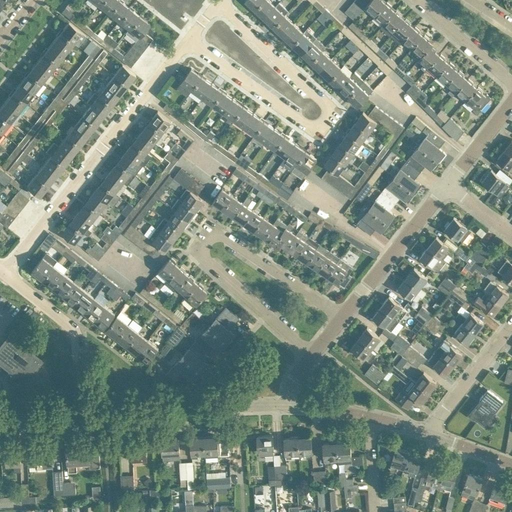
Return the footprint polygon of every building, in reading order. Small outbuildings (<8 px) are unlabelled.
[(108,13),(118,0),(102,0),(98,5),(108,13)] [(118,21),(129,7),(119,0),(118,0),(108,13),(118,21)] [(255,10),(263,0),(245,0),(245,1),(255,10)] [(264,19),(276,6),(269,0),(263,0),(255,10),(264,19)] [(317,0),(316,0),(313,3),(322,12),(326,8),(317,0)] [(366,6),(359,0),(354,0),(353,2),(362,11),(365,7),(366,6)] [(371,0),(370,1),(366,6),(365,7),(375,15),(386,3),(382,0),(371,0)] [(362,11),(353,2),(349,7),(358,15),(362,11)] [(386,3),(375,15),(384,23),(395,11),(391,7),(392,6),(387,2),(386,3)] [(273,27),(285,15),(276,6),(264,19),(273,27)] [(65,7),(61,12),(66,16),(70,11),(65,7)] [(128,29),(139,15),(129,7),(118,21),(128,29)] [(358,15),(349,7),(345,11),(354,20),(358,15)] [(335,17),(326,8),(322,12),(332,21),(335,17)] [(395,11),(384,23),(394,31),(404,19),(400,15),(401,14),(396,10),(396,11),(395,11)] [(70,19),(80,27),(83,23),(73,15),(70,19)] [(149,23),(139,15),(128,29),(125,32),(136,40),(139,37),(139,36),(143,31),(149,23)] [(282,36),(294,23),(285,15),(273,27),(282,36)] [(345,26),(335,17),(332,21),(341,30),(345,26)] [(404,19),(394,31),(403,39),(414,27),(410,23),(410,22),(406,18),(405,19),(404,19)] [(349,26),(358,34),(361,31),(362,30),(353,21),(349,26)] [(68,22),(60,32),(74,42),(77,45),(85,35),(68,22)] [(94,31),(83,23),(80,27),(90,35),(94,31)] [(292,45),(304,32),(294,23),(282,36),(292,45)] [(354,35),(345,26),(341,30),(350,39),(354,35)] [(403,39),(412,47),(423,35),(419,32),(420,31),(415,27),(414,28),(414,27),(403,39)] [(94,31),(90,35),(101,43),(104,39),(94,31)] [(143,31),(139,36),(149,43),(153,39),(143,31)] [(370,39),(361,31),(358,34),(367,43),(370,39)] [(66,52),(74,42),(60,32),(52,42),(66,52)] [(301,53),(313,41),(304,32),(292,45),(301,53)] [(104,39),(101,43),(111,51),(114,47),(118,42),(117,42),(108,35),(108,34),(104,39)] [(364,44),(354,35),(350,39),(360,48),(364,44)] [(423,35),(412,47),(409,51),(418,60),(419,59),(430,46),(433,43),(428,40),(429,39),(425,35),(424,36),(423,35)] [(139,36),(139,37),(136,40),(145,48),(149,43),(139,36)] [(379,48),(370,39),(367,43),(376,51),(379,48)] [(136,40),(135,41),(132,45),(142,53),(145,48),(136,40)] [(311,62),(322,50),(313,41),(301,53),(311,62)] [(66,52),(52,42),(44,52),(58,63),(66,52)] [(97,44),(89,54),(93,58),(101,47),(97,44)] [(373,53),(364,44),(360,48),(369,56),(373,53)] [(132,45),(131,46),(128,50),(138,57),(142,53),(132,45)] [(419,59),(424,63),(421,67),(425,71),(428,67),(429,67),(439,54),(435,51),(436,50),(431,46),(430,47),(430,46),(419,59)] [(114,47),(111,51),(121,60),(124,56),(124,55),(114,47)] [(388,56),(379,48),(376,51),(385,60),(388,56)] [(103,49),(95,59),(99,63),(107,52),(103,49)] [(128,50),(127,51),(124,55),(134,62),(138,57),(128,50)] [(320,71),(332,59),(322,50),(311,62),(320,71)] [(58,63),(44,52),(36,62),(50,73),(58,63)] [(382,61),(373,53),(369,56),(379,65),(382,61)] [(85,68),(93,58),(89,54),(81,64),(85,68)] [(439,54),(429,67),(438,75),(449,63),(445,59),(445,58),(441,54),(440,55),(439,54)] [(124,55),(124,56),(121,60),(130,67),(134,62),(124,55)] [(397,64),(388,56),(385,60),(394,68),(397,64)] [(91,73),(99,63),(95,59),(87,70),(91,73)] [(329,80),(341,67),(332,59),(320,71),(329,80)] [(391,70),(382,61),(379,65),(378,66),(387,75),(391,70)] [(50,73),(36,62),(28,72),(42,83),(50,73)] [(449,63),(438,75),(447,83),(458,71),(454,67),(455,66),(450,62),(449,63)] [(77,78),(85,68),(81,64),(73,75),(77,78)] [(127,85),(135,75),(122,64),(114,74),(127,85)] [(397,64),(394,68),(403,77),(406,73),(397,64)] [(339,89),(350,76),(341,67),(329,80),(339,89)] [(192,90),(202,76),(191,68),(181,82),(192,90)] [(83,83),(91,73),(87,70),(79,79),(83,83)] [(458,71),(447,83),(452,87),(448,92),(452,96),(457,91),(467,79),(463,75),(464,74),(459,70),(459,71),(458,71)] [(42,83),(28,72),(20,82),(34,93),(42,83)] [(416,82),(406,73),(403,77),(412,85),(416,82)] [(119,95),(127,85),(114,74),(106,85),(119,95)] [(69,88),(77,78),(73,75),(65,85),(69,88)] [(202,97),(212,83),(202,76),(192,90),(202,97)] [(348,97),(360,85),(350,76),(339,89),(348,97)] [(467,79),(457,91),(466,99),(477,87),(473,83),(473,82),(469,78),(468,79),(467,79)] [(75,93),(83,83),(79,79),(71,90),(75,93)] [(34,93),(20,82),(12,92),(26,103),(34,93)] [(213,105),(223,91),(212,83),(202,97),(213,105)] [(414,83),(412,85),(407,91),(416,100),(423,92),(414,83)] [(61,98),(69,88),(65,85),(57,95),(61,98)] [(111,105),(119,95),(106,85),(98,95),(111,105)] [(357,106),(365,98),(369,94),(360,85),(348,97),(357,106)] [(477,87),(466,99),(475,107),(473,110),(477,114),(491,98),(487,94),(486,95),(482,91),(483,90),(478,86),(477,87)] [(67,103),(75,93),(71,90),(63,100),(67,103)] [(223,112),(233,98),(223,91),(213,105),(223,112)] [(26,103),(12,92),(4,102),(18,113),(26,103)] [(104,115),(111,105),(98,95),(94,92),(86,102),(90,105),(104,115)] [(423,92),(416,100),(425,109),(428,104),(424,100),(427,97),(427,95),(423,92)] [(63,100),(61,98),(57,95),(49,105),(53,108),(57,103),(59,105),(63,100)] [(234,120),(243,106),(233,99),(233,98),(223,112),(230,116),(227,121),(231,124),(234,120)] [(67,103),(63,100),(59,105),(57,103),(53,108),(55,110),(59,113),(67,103)] [(18,113),(4,102),(0,107),(0,115),(10,123),(18,113)] [(164,107),(174,115),(177,111),(178,110),(168,102),(164,107)] [(437,113),(428,104),(425,109),(433,117),(437,113)] [(45,118),(53,108),(49,105),(41,115),(45,118)] [(96,125),(104,115),(90,105),(82,115),(96,125)] [(373,119),(380,109),(375,105),(368,115),(373,119)] [(244,127),(254,113),(244,106),(243,106),(234,120),(244,127)] [(378,123),(385,112),(380,109),(373,119),(378,123)] [(51,123),(59,113),(55,110),(47,120),(51,123)] [(171,121),(158,111),(150,121),(163,132),(171,121)] [(187,119),(177,111),(174,115),(184,123),(187,119)] [(380,125),(378,123),(373,119),(368,115),(363,112),(355,122),(369,132),(371,130),(374,132),(380,125)] [(382,126),(390,116),(385,112),(378,123),(380,125),(382,126)] [(264,121),(254,113),(244,127),(254,135),(264,121)] [(446,122),(437,113),(433,117),(442,126),(446,122)] [(10,123),(0,115),(0,131),(2,133),(10,123)] [(37,128),(45,118),(41,115),(33,125),(37,128)] [(88,135),(96,125),(82,115),(74,125),(88,135)] [(387,130),(395,120),(390,116),(382,126),(387,130)] [(450,117),(446,122),(442,126),(456,140),(464,130),(450,117)] [(197,127),(187,119),(184,123),(194,131),(197,127)] [(43,133),(51,123),(47,120),(39,130),(43,133)] [(392,133),(400,123),(395,120),(387,130),(392,133)] [(163,132),(150,121),(142,131),(155,142),(159,145),(167,135),(163,132)] [(265,142),(275,128),(274,128),(264,121),(254,135),(252,138),(262,146),(265,142)] [(361,143),(369,132),(355,122),(348,132),(361,143)] [(397,137),(404,127),(400,123),(392,133),(393,134),(397,137)] [(29,138),(37,128),(33,125),(25,135),(29,138)] [(80,145),(88,135),(74,125),(66,135),(80,145)] [(445,140),(432,129),(427,125),(423,131),(427,135),(419,145),(439,161),(446,153),(439,147),(444,140),(445,140)] [(207,135),(197,127),(194,131),(204,139),(207,135)] [(275,150),(285,136),(275,128),(265,142),(275,150)] [(35,143),(43,133),(39,130),(31,140),(35,143)] [(210,130),(207,135),(204,139),(214,147),(217,142),(221,138),(210,130)] [(155,142),(142,131),(134,141),(147,152),(155,142)] [(186,141),(182,146),(186,150),(194,139),(184,132),(180,137),(186,141)] [(361,143),(348,132),(340,143),(354,153),(361,143)] [(389,147),(397,137),(393,134),(385,144),(389,147)] [(21,148),(29,138),(25,135),(17,145),(21,148)] [(72,156),(80,145),(66,135),(58,145),(72,156)] [(286,157),(296,143),(285,136),(275,150),(286,157)] [(27,153),(35,143),(31,140),(23,150),(27,153)] [(147,152),(134,141),(126,151),(139,162),(147,152)] [(228,150),(217,142),(214,147),(225,154),(228,150)] [(296,165),(296,164),(306,151),(296,143),(286,157),(296,165)] [(354,153),(340,143),(332,153),(346,163),(354,153)] [(381,158),(389,147),(385,144),(377,155),(381,158)] [(13,158),(21,148),(17,145),(9,155),(13,158)] [(64,166),(72,156),(58,145),(50,155),(64,166)] [(433,169),(439,161),(419,145),(406,161),(420,171),(426,164),(433,169)] [(178,160),(186,150),(182,146),(178,152),(172,147),(168,152),(178,160)] [(511,154),(505,149),(497,159),(511,170),(511,154)] [(19,163),(27,153),(23,150),(16,160),(19,163)] [(238,158),(228,150),(225,154),(235,162),(238,158)] [(391,150),(387,157),(392,161),(397,154),(391,150)] [(139,162),(126,151),(118,161),(132,172),(139,162)] [(316,158),(306,151),(296,164),(306,172),(307,172),(317,158),(316,158)] [(170,170),(178,160),(168,152),(164,157),(170,161),(166,167),(170,170)] [(346,163),(332,153),(324,163),(329,167),(334,171),(338,174),(346,163)] [(5,168),(13,158),(9,155),(1,165),(5,168)] [(56,176),(64,166),(50,155),(43,165),(56,176)] [(374,168),(381,158),(377,155),(370,165),(374,168)] [(248,165),(238,158),(235,162),(245,169),(248,165)] [(11,173),(19,163),(16,160),(7,170),(11,173)] [(132,172),(118,161),(110,171),(124,182),(128,185),(135,175),(132,172)] [(414,179),(420,171),(406,161),(394,177),(415,193),(421,184),(414,179)] [(48,186),(56,176),(43,165),(35,175),(48,186)] [(259,173),(248,165),(245,169),(256,177),(259,173)] [(366,178),(374,168),(370,165),(362,175),(366,178)] [(162,180),(170,170),(166,167),(158,177),(162,180)] [(327,181),(334,171),(329,167),(322,177),(327,181)] [(178,181),(186,171),(181,168),(174,178),(178,181)] [(243,180),(243,179),(246,175),(236,168),(233,173),(243,180)] [(1,169),(0,171),(0,181),(5,186),(9,182),(8,181),(11,177),(1,169)] [(491,170),(483,180),(482,180),(501,195),(510,184),(491,169),(491,170)] [(116,192),(124,182),(110,171),(102,181),(116,192)] [(183,185),(190,175),(186,171),(178,181),(183,185)] [(331,184),(339,174),(338,174),(334,171),(327,181),(331,184)] [(269,180),(259,173),(256,177),(266,184),(269,180)] [(336,188),(344,178),(339,174),(331,184),(336,188)] [(40,196),(48,186),(35,175),(27,185),(40,196)] [(166,187),(174,178),(170,175),(162,184),(166,187)] [(188,188),(195,178),(190,175),(183,185),(187,188),(188,188)] [(257,182),(246,175),(243,179),(254,186),(257,182)] [(366,178),(362,175),(354,186),(358,189),(366,178)] [(11,177),(8,181),(9,182),(19,190),(21,187),(22,186),(11,177)] [(154,190),(162,180),(158,177),(150,187),(154,190)] [(408,201),(415,193),(394,177),(382,192),(395,203),(401,195),(408,201)] [(192,192),(200,182),(195,178),(188,188),(192,192)] [(341,191),(349,181),(344,178),(336,188),(341,191)] [(280,187),(269,180),(266,184),(277,192),(280,187)] [(116,192),(102,181),(95,191),(94,191),(108,202),(112,205),(120,195),(116,192)] [(346,195),(353,185),(349,181),(341,191),(346,195)] [(204,185),(200,182),(192,192),(197,195),(204,185)] [(264,193),(267,189),(257,182),(254,186),(259,190),(257,194),(261,197),(264,193)] [(283,183),(280,187),(277,192),(287,199),(293,191),(283,183)] [(158,197),(166,187),(162,184),(155,194),(158,197)] [(351,199),(358,189),(354,186),(353,185),(346,195),(351,199)] [(21,187),(19,190),(18,191),(28,198),(30,194),(21,187)] [(146,200),(154,190),(150,187),(142,197),(146,200)] [(197,195),(192,192),(188,188),(187,188),(180,198),(196,210),(199,206),(200,207),(204,202),(203,201),(203,200),(197,195)] [(222,208),(223,209),(232,195),(222,188),(213,202),(217,205),(217,206),(222,210),(222,208)] [(277,196),(267,189),(264,193),(261,197),(264,193),(274,200),(277,196)] [(29,199),(28,198),(18,191),(15,195),(25,204),(29,199)] [(108,202),(94,191),(86,202),(100,212),(108,202)] [(389,210),(395,203),(382,192),(369,208),(389,224),(396,216),(389,210)] [(151,207),(158,197),(155,194),(147,204),(151,207)] [(25,204),(15,195),(11,200),(22,208),(25,204)] [(243,203),(232,195),(223,209),(228,212),(227,213),(232,217),(233,215),(233,216),(243,203)] [(248,195),(243,203),(233,216),(238,219),(237,220),(242,224),(243,223),(253,209),(248,206),(253,199),(248,195)] [(287,203),(277,196),(274,200),(284,207),(287,203)] [(138,210),(146,200),(142,197),(134,207),(138,210)] [(196,210),(180,198),(179,197),(171,207),(175,210),(189,220),(192,216),(193,217),(196,212),(195,211),(196,210)] [(18,213),(22,208),(11,200),(7,205),(18,213)] [(92,222),(100,212),(86,202),(78,211),(92,222)] [(297,210),(287,203),(284,207),(295,214),(297,210)] [(143,217),(151,207),(147,204),(139,214),(143,217)] [(18,213),(7,205),(5,208),(3,210),(14,218),(18,213)] [(130,220),(138,210),(134,207),(126,217),(130,220)] [(383,232),(389,224),(369,208),(357,224),(371,234),(370,234),(376,226),(383,232)] [(263,217),(253,209),(243,223),(248,226),(247,227),(252,231),(253,230),(254,230),(263,217)] [(0,214),(10,223),(14,218),(3,210),(0,213),(0,214)] [(189,220),(175,210),(168,220),(181,230),(184,226),(185,227),(189,222),(188,221),(189,220)] [(308,217),(297,210),(295,214),(305,221),(308,218),(308,217)] [(92,222),(78,211),(78,212),(71,222),(84,232),(88,235),(91,231),(87,228),(92,222)] [(311,212),(308,217),(308,218),(318,224),(319,222),(321,218),(311,212)] [(10,223),(0,214),(0,222),(3,224),(7,227),(10,223)] [(136,226),(143,217),(139,214),(132,223),(136,226)] [(122,230),(130,220),(126,217),(119,227),(122,230)] [(181,230),(168,220),(164,217),(157,227),(174,240),(177,236),(178,237),(182,232),(181,231),(181,230)] [(273,224),(263,217),(254,230),(258,233),(257,234),(263,238),(263,237),(264,237),(273,224)] [(471,231),(466,226),(454,217),(453,217),(454,217),(446,227),(445,227),(445,228),(463,241),(471,231)] [(283,231),(287,225),(277,218),(273,224),(264,237),(268,240),(268,241),(273,245),(274,244),(277,241),(276,241),(283,231)] [(333,225),(321,218),(319,222),(330,229),(333,225)] [(84,232),(71,222),(62,232),(76,242),(84,232)] [(128,238),(136,227),(136,226),(132,223),(123,234),(128,238)] [(288,225),(287,225),(283,231),(276,241),(277,241),(281,244),(280,245),(285,248),(286,247),(287,248),(296,234),(291,230),(294,226),(289,223),(288,225)] [(343,231),(333,225),(330,229),(341,235),(343,231)] [(115,240),(122,230),(119,227),(114,232),(108,227),(105,232),(115,240)] [(133,241),(141,230),(136,227),(128,238),(133,241)] [(174,240),(157,227),(149,237),(150,237),(153,240),(154,242),(159,245),(164,249),(166,250),(169,246),(170,247),(174,242),(173,241),(174,240)] [(473,241),(480,233),(476,229),(469,237),(473,241)] [(137,245),(146,234),(141,230),(133,241),(137,245)] [(297,255),(310,237),(299,230),(296,234),(287,248),(291,251),(290,252),(295,255),(296,254),(297,255)] [(354,237),(343,231),(341,235),(351,241),(354,237)] [(107,250),(115,240),(105,232),(101,237),(107,242),(103,247),(107,250)] [(150,237),(149,237),(146,234),(137,245),(142,248),(150,237)] [(436,236),(428,246),(444,258),(448,253),(450,255),(454,250),(436,236)] [(147,252),(154,242),(153,240),(150,237),(142,248),(147,252)] [(307,262),(320,244),(310,237),(297,255),(301,258),(300,259),(306,263),(306,261),(307,262)] [(365,244),(354,237),(351,241),(351,242),(362,249),(365,244)] [(461,247),(464,243),(455,237),(453,240),(461,247)] [(64,251),(65,251),(68,247),(58,238),(54,243),(64,251)] [(151,255),(159,245),(154,242),(147,252),(151,255)] [(476,259),(486,246),(481,242),(470,255),(476,259)] [(330,251),(320,244),(307,262),(311,265),(311,266),(316,270),(317,269),(330,251)] [(156,259),(164,249),(159,245),(151,255),(156,259)] [(446,259),(444,258),(428,246),(420,257),(437,270),(446,259)] [(491,250),(486,246),(476,259),(481,264),(491,250)] [(78,255),(68,247),(65,251),(75,259),(78,255)] [(99,260),(107,250),(103,247),(98,252),(93,248),(89,253),(99,260)] [(476,259),(470,255),(460,247),(455,252),(471,265),(476,259)] [(337,263),(340,258),(330,251),(317,269),(322,272),(321,273),(326,277),(327,276),(328,276),(337,263)] [(89,263),(78,255),(75,259),(85,267),(89,263)] [(43,279),(43,278),(54,265),(43,257),(32,271),(33,270),(36,273),(36,274),(43,279)] [(165,283),(179,266),(175,263),(176,262),(172,258),(171,259),(170,258),(155,275),(155,276),(156,275),(165,283)] [(354,267),(340,258),(337,263),(328,276),(332,279),(331,280),(336,284),(337,283),(338,283),(344,287),(350,278),(348,276),(354,267)] [(490,271),(481,264),(476,259),(471,265),(468,269),(472,272),(476,268),(486,276),(490,271)] [(511,263),(507,259),(498,270),(511,280),(511,263)] [(91,280),(99,271),(89,263),(85,267),(91,271),(86,276),(91,280)] [(53,287),(64,273),(54,265),(43,278),(46,281),(46,282),(53,287)] [(174,291),(178,287),(189,275),(185,271),(186,270),(181,266),(180,267),(179,266),(165,283),(174,291)] [(414,267),(406,278),(419,288),(427,277),(414,267)] [(109,279),(99,271),(91,280),(96,284),(100,278),(106,282),(109,279)] [(63,295),(64,295),(74,281),(64,273),(53,287),(57,289),(56,290),(63,295)] [(187,295),(198,283),(194,280),(195,279),(190,274),(189,275),(178,287),(187,295)] [(445,276),(441,281),(452,290),(456,285),(445,276)] [(77,277),(74,281),(64,295),(67,297),(66,298),(73,303),(74,303),(84,289),(79,285),(82,281),(77,277)] [(422,290),(419,288),(406,278),(398,287),(411,298),(411,297),(414,300),(422,290)] [(112,296),(119,287),(109,279),(106,282),(111,287),(107,292),(112,296)] [(509,294),(491,280),(483,289),(487,292),(501,304),(509,294)] [(452,290),(441,281),(437,286),(448,294),(452,290)] [(199,284),(198,283),(187,295),(184,298),(194,307),(207,292),(203,288),(204,287),(199,283),(199,284)] [(469,295),(456,285),(452,290),(465,300),(469,295)] [(129,295),(119,287),(112,296),(116,300),(121,294),(126,299),(129,295)] [(140,292),(150,300),(153,296),(154,295),(144,287),(140,292)] [(83,311),(84,311),(94,297),(84,289),(74,303),(77,305),(77,306),(83,311)] [(465,300),(452,290),(448,294),(461,305),(465,300)] [(132,297),(143,306),(143,305),(146,301),(135,292),(132,297)] [(493,314),(501,304),(487,292),(482,297),(479,295),(475,300),(493,314)] [(163,303),(153,296),(150,300),(160,308),(163,303)] [(210,296),(205,302),(211,307),(216,301),(210,296)] [(389,296),(381,306),(398,320),(406,309),(389,296)] [(94,319),(105,305),(94,297),(84,311),(87,313),(87,314),(94,319)] [(156,309),(146,301),(143,305),(153,312),(156,309)] [(173,311),(163,303),(160,308),(169,315),(173,311)] [(185,303),(181,309),(187,313),(191,307),(185,303)] [(414,308),(417,311),(428,319),(432,315),(418,304),(414,308)] [(115,313),(105,305),(94,319),(97,321),(97,322),(104,328),(115,313)] [(431,305),(428,309),(435,314),(438,310),(431,305)] [(398,320),(381,306),(373,316),(386,326),(382,332),(393,340),(397,335),(390,330),(398,320)] [(167,317),(156,309),(153,312),(163,320),(167,317)] [(181,318),(173,311),(169,315),(178,322),(181,318)] [(223,311),(209,326),(228,343),(235,336),(229,329),(235,322),(235,323),(236,323),(223,311)] [(428,319),(417,311),(413,316),(424,324),(428,319)] [(484,323),(470,312),(463,322),(476,332),(484,323)] [(117,337),(128,323),(117,315),(106,329),(107,330),(107,329),(111,332),(110,332),(117,338),(117,337)] [(445,325),(432,315),(428,319),(439,328),(441,329),(445,325)] [(177,325),(167,317),(163,320),(174,329),(177,325)] [(439,328),(428,319),(424,324),(435,333),(439,328)] [(468,343),(476,332),(463,322),(454,332),(468,343)] [(127,346),(128,345),(138,332),(128,323),(117,337),(121,340),(120,341),(127,346)] [(222,351),(228,343),(209,326),(196,341),(208,352),(215,345),(222,351)] [(367,327),(359,337),(372,347),(380,337),(367,327)] [(40,361),(31,353),(31,352),(30,353),(27,351),(31,346),(28,344),(29,343),(28,343),(18,336),(19,335),(18,335),(13,332),(9,337),(9,336),(8,337),(9,337),(1,347),(1,346),(0,347),(1,347),(0,348),(0,362),(11,371),(7,376),(10,378),(10,379),(11,378),(20,386),(20,387),(28,376),(29,377),(29,376),(36,366),(37,367),(37,366),(40,361)] [(138,353),(148,340),(138,332),(128,345),(131,348),(130,349),(137,354),(138,353)] [(172,334),(168,339),(175,345),(179,340),(172,334)] [(399,334),(397,335),(393,340),(394,341),(405,349),(409,345),(404,341),(405,339),(399,334)] [(378,352),(372,347),(359,337),(351,347),(370,362),(378,352)] [(462,353),(444,339),(436,350),(454,364),(462,353)] [(147,362),(159,348),(148,340),(138,353),(141,356),(141,357),(147,362)] [(202,359),(208,352),(196,341),(182,356),(202,373),(209,365),(202,359)] [(390,346),(401,354),(405,349),(394,341),(390,346)] [(409,345),(405,349),(415,358),(421,362),(423,363),(427,358),(419,353),(409,345)] [(421,362),(415,358),(405,349),(401,354),(394,363),(401,368),(408,359),(417,366),(421,362)] [(446,374),(454,364),(436,350),(428,360),(446,374)] [(195,381),(202,373),(182,356),(165,375),(181,389),(185,384),(182,381),(188,375),(195,381)] [(365,373),(378,384),(386,374),(373,364),(365,373)] [(416,382),(429,392),(437,382),(424,372),(416,382)] [(426,396),(429,392),(416,382),(411,378),(396,398),(408,408),(416,399),(421,403),(421,402),(423,404),(428,397),(426,396)] [(483,402),(481,405),(479,404),(471,414),(484,425),(503,401),(488,389),(480,399),(483,402)] [(258,455),(266,455),(273,455),(273,449),(273,434),(263,435),(264,436),(260,436),(260,435),(257,435),(258,455)] [(204,436),(205,453),(205,457),(219,456),(218,436),(212,436),(212,435),(204,436)] [(191,438),(192,458),(198,457),(198,453),(205,453),(204,436),(197,436),(197,437),(191,438)] [(299,453),(298,436),(290,437),(284,438),(286,459),(292,458),(292,453),(299,453)] [(311,436),(305,436),(298,436),(299,453),(306,453),(306,457),(312,457),(311,436)] [(179,438),(169,439),(162,439),(163,460),(171,460),(171,453),(180,453),(179,438)] [(132,460),(146,460),(145,440),(131,441),(132,460)] [(323,443),(325,464),(331,464),(330,459),(338,458),(336,441),(329,442),(329,443),(323,443)] [(336,441),(338,458),(345,458),(345,462),(352,462),(350,441),(344,441),(336,441)] [(67,446),(69,472),(76,471),(76,463),(89,462),(90,468),(100,468),(99,446),(95,446),(96,449),(89,449),(89,444),(88,444),(88,445),(81,445),(80,445),(67,446)] [(29,456),(30,466),(30,467),(38,467),(53,467),(52,447),(36,448),(36,456),(29,456)] [(405,467),(409,452),(396,448),(391,463),(392,463),(390,469),(397,471),(399,466),(405,467)] [(14,472),(21,471),(20,449),(6,450),(7,464),(14,464),(14,472)] [(421,455),(409,452),(405,467),(410,469),(409,475),(415,476),(416,470),(417,471),(421,455)] [(192,461),(186,462),(187,478),(188,489),(194,489),(193,478),(192,461)] [(440,481),(444,465),(431,462),(427,477),(428,477),(426,483),(432,485),(434,479),(440,481)] [(281,479),(280,465),(274,465),(268,465),(269,484),(281,484),(281,479)] [(457,469),(444,465),(440,481),(446,482),(445,488),(451,490),(452,484),(453,484),(457,469)] [(54,484),(55,495),(64,494),(63,483),(62,470),(53,471),(54,484)] [(339,473),(340,485),(344,485),(353,484),(353,478),(346,479),(346,472),(339,473)] [(469,473),(463,487),(464,488),(461,495),(474,499),(477,492),(482,478),(469,473)] [(121,475),(121,491),(134,490),(134,475),(121,475)] [(207,478),(208,488),(221,487),(231,486),(230,476),(207,478)] [(149,478),(144,481),(148,487),(153,484),(149,478)] [(75,482),(63,483),(64,494),(76,493),(75,482)] [(510,489),(508,488),(509,487),(503,485),(503,486),(495,483),(490,495),(491,495),(490,498),(504,504),(510,489)] [(357,484),(353,484),(344,485),(345,497),(352,496),(351,491),(358,490),(357,484)] [(415,500),(418,488),(413,486),(409,498),(415,500)] [(317,488),(319,506),(327,505),(326,491),(325,487),(317,488)] [(421,501),(424,490),(418,488),(415,500),(421,501)] [(335,490),(326,491),(327,505),(327,509),(336,509),(335,490)] [(0,504),(17,504),(17,492),(0,492),(0,504)] [(451,509),(454,498),(449,496),(446,508),(447,508),(451,509)] [(361,497),(353,497),(353,505),(362,505),(361,497)] [(476,511),(481,502),(474,499),(469,511),(476,511)] [(484,511),(487,504),(481,502),(476,511),(484,511)]
